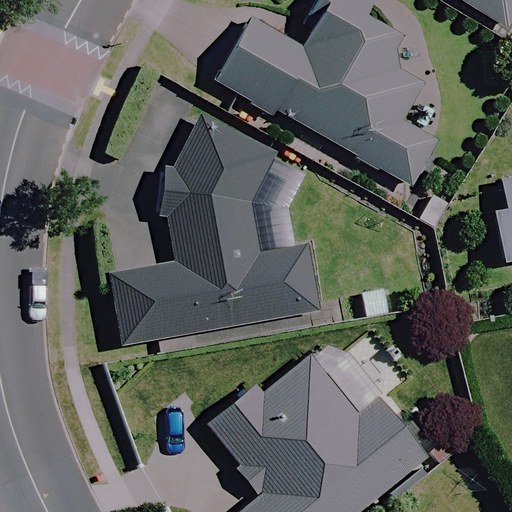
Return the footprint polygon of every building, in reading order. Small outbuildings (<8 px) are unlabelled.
[(308,0),(305,7),(313,11),(292,51),(237,22),(203,87),(404,192),(428,144),(395,127),(415,88),(379,69),(393,41),(355,21),(364,2),(359,0),(308,0)] [(511,0),(446,0),(499,32),(511,11),(511,0)] [(302,169),(183,123),(154,198),(166,267),(100,278),(113,352),(305,318),(293,252),(268,256),(284,216),(302,169)] [(511,181),(493,185),(498,214),(484,217),(493,269),(511,265),(511,181)] [(325,369),(319,374),(308,361),(261,399),(248,383),(195,426),(254,499),(238,511),(355,511),(416,463),(372,408),(362,415),(325,369)]
